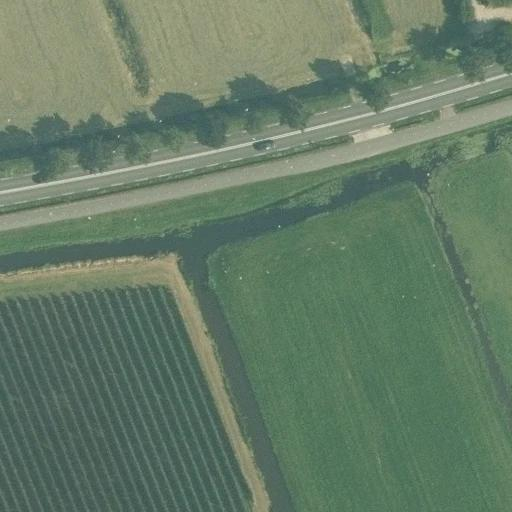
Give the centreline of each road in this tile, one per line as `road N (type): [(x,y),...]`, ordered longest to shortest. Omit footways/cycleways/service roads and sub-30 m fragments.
road 1 (primary): [(0,191),(220,150),(511,71)]
road 2 (unclassified): [(0,222),(294,166),(511,109)]
